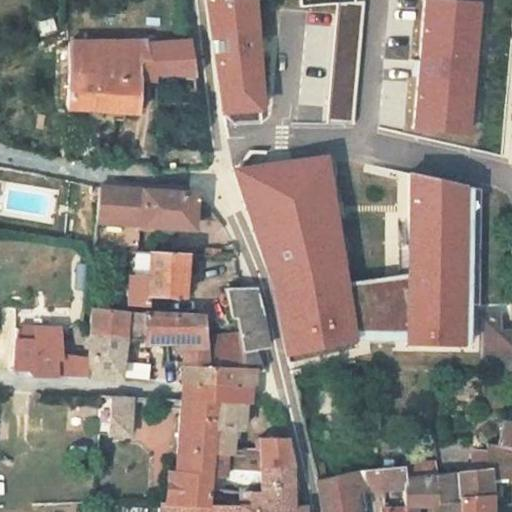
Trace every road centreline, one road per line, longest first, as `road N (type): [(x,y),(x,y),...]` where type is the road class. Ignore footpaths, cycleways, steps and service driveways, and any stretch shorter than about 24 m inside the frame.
road 1 (residential): [(322,511),(293,392),(216,160),(191,0)]
road 2 (track): [(0,157),(229,202)]
